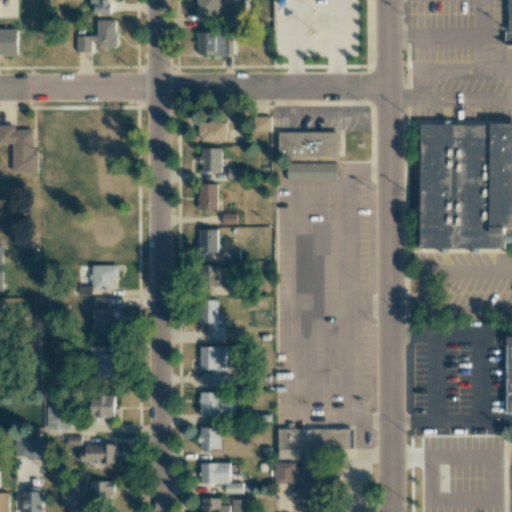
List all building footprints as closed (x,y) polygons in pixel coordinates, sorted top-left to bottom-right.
[(94,14),(110,14),(109,0),(89,0),(90,4),(94,4),(94,14)] [(244,0),(197,0),(197,16),(244,16),(244,0)] [(509,0),(511,0),(511,46),(504,47),(503,26),(510,26),(509,0)] [(76,36),(76,52),(94,51),(94,48),(116,47),(116,20),(97,20),(97,36),(76,36)] [(0,29),(0,55),(18,55),(17,29),(0,29)] [(224,32),(197,32),(197,55),(233,54),(232,40),(224,40),(224,32)] [(270,132),(271,117),(253,116),(253,132),(270,132)] [(226,140),(226,121),(199,122),(199,141),(226,140)] [(423,125),(511,124),(511,245),(423,245),(423,125)] [(13,172),(38,172),(38,151),(33,151),(33,129),(15,130),(15,125),(0,125),(0,143),(12,143),(13,172)] [(338,131),(280,131),(280,155),(298,155),(298,160),(338,160),(338,131)] [(221,148),(201,148),(201,171),(221,171),(221,148)] [(339,163),(289,164),(289,181),(339,181),(339,163)] [(228,178),(244,179),(245,168),(228,168),(228,178)] [(217,209),(216,184),(197,184),(198,210),(217,209)] [(222,223),(235,223),(235,213),(222,213),(222,223)] [(217,229),(198,230),(199,253),(217,252),(217,229)] [(239,249),(223,249),(224,260),(239,260),(239,249)] [(91,290),(112,290),(112,279),(118,279),(118,265),(91,265),(91,290)] [(220,286),(219,265),(200,265),(201,286),(220,286)] [(93,331),(115,331),(115,308),(108,308),(108,298),(94,297),(93,331)] [(217,326),(218,300),(200,300),(199,323),(208,323),(208,339),(225,339),(225,326),(217,326)] [(200,346),(200,370),(212,370),(212,386),(227,387),(227,372),(226,372),(226,347),(200,346)] [(116,355),(96,354),(95,377),(115,378),(116,355)] [(218,392),(199,392),(200,415),(236,415),(236,403),(218,403),(218,392)] [(114,418),(114,395),(91,395),(90,417),(114,418)] [(68,430),(69,407),(47,406),(47,429),(68,430)] [(219,448),(219,427),(198,427),(198,449),(219,448)] [(349,448),(349,429),(278,429),(278,448),(349,448)] [(81,445),(81,435),(67,436),(67,445),(81,445)] [(42,459),(41,438),(15,439),(16,456),(27,456),(27,460),(42,459)] [(82,463),(115,463),(115,445),(82,444),(82,463)] [(201,484),(225,483),(225,493),(242,493),(242,483),(230,483),(229,462),(200,463),(201,484)] [(274,483),(295,484),(294,504),(322,504),(322,467),(295,467),(295,463),(275,462),(274,483)] [(112,481),(89,481),(90,505),(113,504),(112,481)] [(78,505),(78,485),(60,485),(60,505),(78,505)] [(22,511),(42,511),(42,487),(22,487),(22,511)] [(0,511),(8,511),(9,493),(0,492),(0,511)] [(200,511),(229,511),(230,505),(220,505),(220,499),(201,498),(200,511)] [(245,511),(246,499),(232,499),(231,511),(245,511)]
